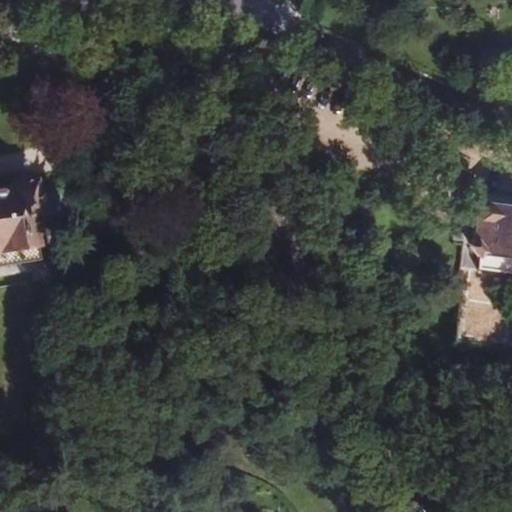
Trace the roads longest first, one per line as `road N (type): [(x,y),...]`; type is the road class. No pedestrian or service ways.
road 1 (residential): [(511,126),(463,121),(303,44),(168,3),(59,0)]
road 2 (residential): [(211,86),(81,24),(59,0)]
